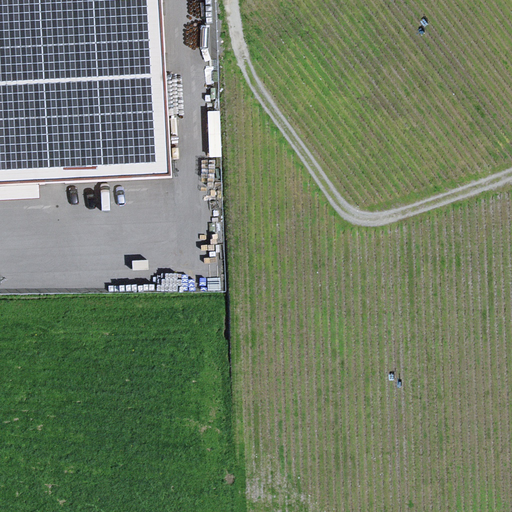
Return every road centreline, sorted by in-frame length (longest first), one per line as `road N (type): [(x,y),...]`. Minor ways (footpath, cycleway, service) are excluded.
road 1 (track): [(221,43),(226,511)]
road 2 (track): [(226,0),(221,43),(241,80),(344,215),(367,223),(511,172)]
